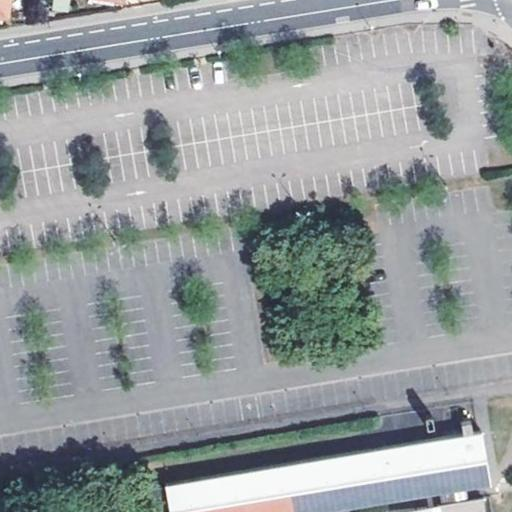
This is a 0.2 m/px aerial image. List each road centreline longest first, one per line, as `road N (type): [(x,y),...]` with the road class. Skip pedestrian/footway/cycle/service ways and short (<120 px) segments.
road 1 (tertiary): [(394,0),(0,63)]
road 2 (unknown): [(235,266),(394,239)]
